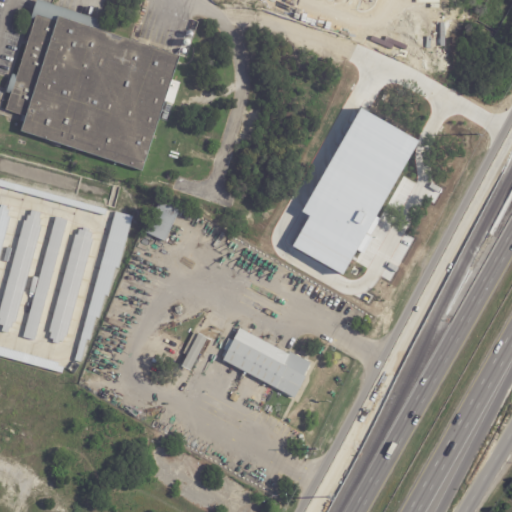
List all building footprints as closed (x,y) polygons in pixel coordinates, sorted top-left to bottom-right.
[(37,0),(105,22),(102,31),(180,57),(143,172),(22,132),(26,117),(6,110),(12,94),(6,93),(12,75),(17,76),(35,20),(31,19),(37,0)] [(211,31),(208,39),(195,35),(198,25),(211,29),(211,31)] [(217,32),(214,41),(209,40),(212,31),(217,32)] [(105,215),(0,187),(0,180),(106,209),(105,215)] [(181,210),(165,243),(146,234),(161,201),(181,210)] [(0,205),(6,207),(5,210),(8,210),(7,216),(10,217),(0,252),(0,205)] [(0,306),(23,221),(25,222),(27,216),(29,216),(31,210),(39,213),(38,219),(40,219),(39,225),(41,226),(14,323),(12,322),(11,328),(9,327),(7,333),(1,331),(2,326),(0,325),(0,306)] [(74,361),(115,212),(132,216),(118,268),(115,267),(107,296),(104,295),(98,318),(95,317),(89,340),(86,339),(80,362),(74,361)] [(34,340),(22,337),(55,217),(67,220),(34,340)] [(48,332),(75,235),(77,235),(78,229),(82,230),(83,228),(89,229),(88,232),(92,233),(90,239),(92,239),(66,336),(64,336),(62,341),(58,341),(58,344),(52,342),(53,339),(49,338),(51,332),(48,332)] [(289,351),(310,362),(303,375),(305,376),(293,398),(222,361),(239,328),(288,354),(289,351)] [(207,338),(190,370),(181,366),(198,333),(207,338)] [(0,356),(0,346),(58,363),(57,366),(63,367),(61,373),(0,356)]
